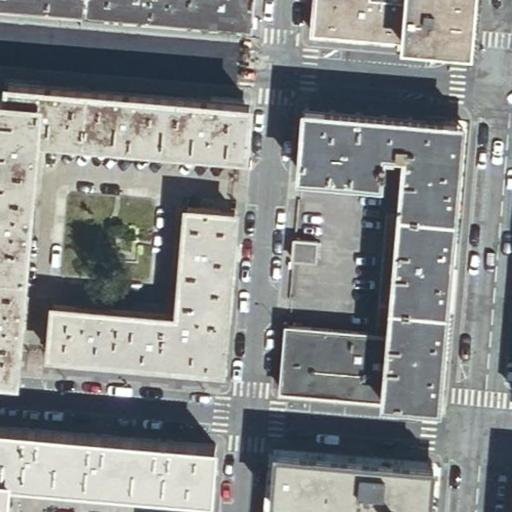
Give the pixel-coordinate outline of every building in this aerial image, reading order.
[(0,0),(0,7),(253,29),(255,0),(0,0)] [(410,0),(405,0),(316,0),(313,34),(453,46),(457,0),(410,0)] [(475,0),(457,0),(453,46),(471,48),(475,0)] [(42,105),(40,140),(244,157),(249,108),(12,87),(10,103),(42,105)] [(42,105),(10,103),(0,102),(0,372),(20,374),(40,140),(42,105)] [(395,167),(410,168),(414,123),(309,114),(303,179),(393,186),(395,167)] [(414,123),(410,168),(394,341),(379,340),(290,333),(284,397),(427,409),(452,126),(414,123)] [(468,128),(452,126),(427,409),(443,410),(468,128)] [(394,341),(410,168),(395,167),(393,186),(379,340),(394,341)] [(52,363),(225,377),(239,219),(191,215),(181,324),(57,314),(52,363)] [(321,248),(297,246),(296,265),(320,268),(321,248)] [(218,452),(0,433),(0,480),(12,482),(12,485),(214,502),(218,452)] [(418,511),(422,470),(278,458),(274,506),(322,511),(334,511),(418,511)] [(433,511),(437,471),(422,470),(418,511),(433,511)] [(0,511),(9,511),(12,485),(12,482),(0,480),(0,511)]
